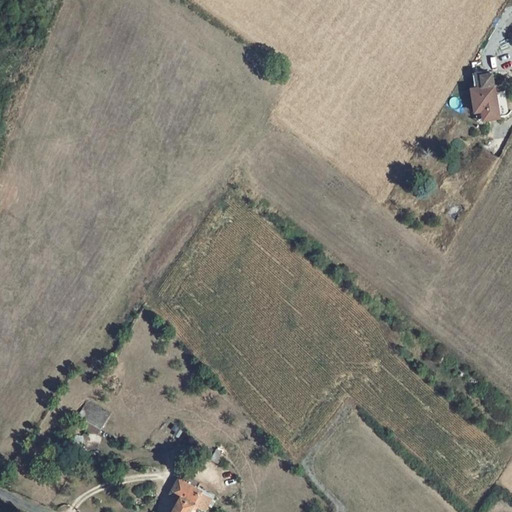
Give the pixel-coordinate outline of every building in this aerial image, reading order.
[(505,86),(508,79),(507,73),(492,75),(494,88),(484,89),(488,112),(497,110),(498,121),(511,119),(505,86)] [(488,112),(490,123),(498,121),(497,110),(488,112)] [(483,169),(500,179),(511,160),(495,150),(483,169)] [(77,417),(100,431),(111,414),(87,400),(77,417)] [(187,511),(207,511),(220,490),(196,477),(186,495),(194,501),(187,511)]
